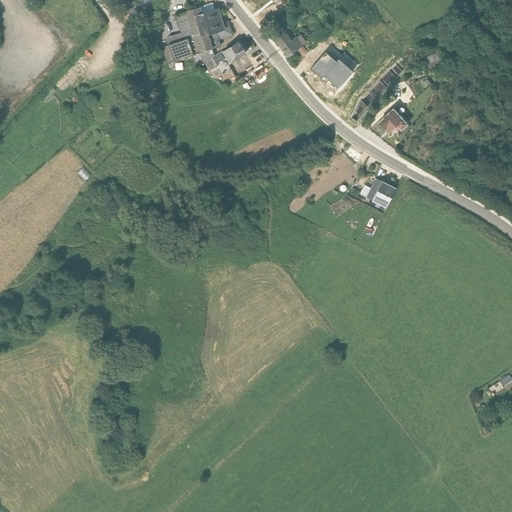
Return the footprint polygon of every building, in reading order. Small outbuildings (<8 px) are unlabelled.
[(136,0),(139,3),(122,13),(127,21),(155,3),(152,0),(136,0)] [(202,14),(214,10),(212,3),(200,8),(202,14)] [(202,14),(200,8),(185,12),(188,20),(177,24),(180,34),(171,36),(169,36),(168,37),(167,37),(166,40),(166,41),(166,43),(166,44),(167,45),(168,46),(161,48),(166,64),(192,55),(199,53),(202,63),(203,63),(212,57),(214,56),(212,49),(221,47),(218,40),(232,35),(227,22),(221,24),(216,9),(214,10),(202,14)] [(279,29),(271,36),(288,57),(297,50),(301,56),(306,51),(302,46),(305,43),(299,35),(290,42),(279,29)] [(212,57),(203,63),(209,71),(217,66),(216,65),(225,59),(229,64),(245,54),(244,53),(245,51),(243,48),(240,47),(237,43),(222,52),(214,56),(212,57)] [(419,56),(422,62),(424,61),(430,73),(443,67),(434,49),(427,52),(422,54),(421,55),(419,56)] [(417,70),(407,77),(410,83),(421,76),(417,70)] [(393,109),(378,123),(388,135),(397,127),(400,131),(407,125),(393,109)] [(77,172),(86,181),(93,174),(84,165),(77,172)] [(364,186),(360,195),(366,198),(365,201),(361,199),(360,201),(383,213),(395,189),(375,179),(370,189),(364,186)] [(511,376),(510,374),(488,389),(493,396),(503,389),(511,382),(511,376)]
